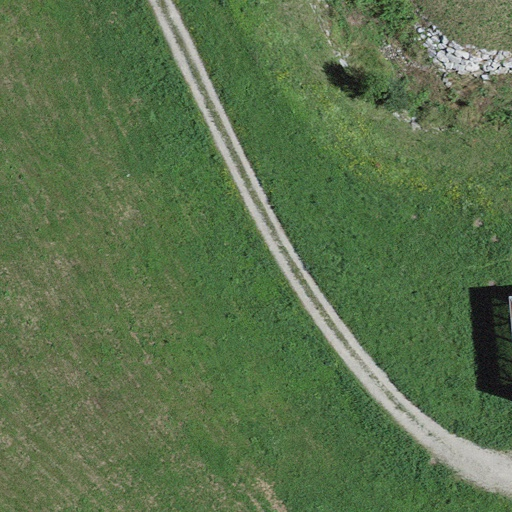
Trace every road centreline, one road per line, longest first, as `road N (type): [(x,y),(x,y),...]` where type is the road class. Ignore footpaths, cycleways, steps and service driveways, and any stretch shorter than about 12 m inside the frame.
road 1 (track): [(468,511),(285,259),(159,0)]
road 2 (track): [(285,259),(511,247)]
